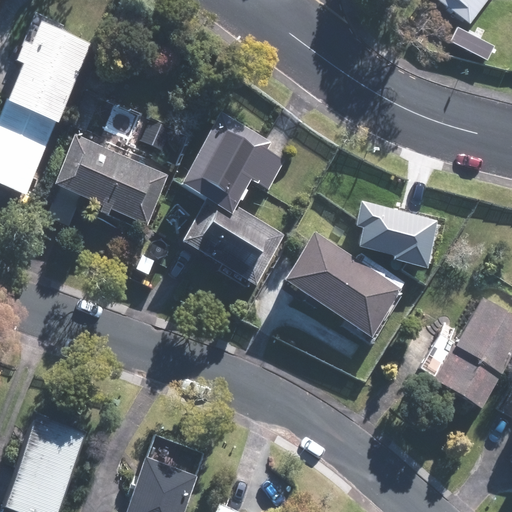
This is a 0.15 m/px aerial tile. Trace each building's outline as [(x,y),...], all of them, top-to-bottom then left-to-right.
[(489,0),(437,0),(471,24),(489,0)] [(0,180),(26,192),(56,119),(58,120),(91,41),(41,18),(31,42),(24,39),(16,58),(23,60),(8,97),(7,96),(0,112),(0,180)] [(232,218),(238,206),(253,180),(266,187),(287,149),(217,110),(175,186),(200,200),(232,218)] [(101,143),(75,130),(51,179),(60,183),(46,213),(70,224),(85,195),(146,224),(168,177),(116,152),(126,131),(110,124),(101,143)] [(232,218),(200,200),(179,238),(260,283),(287,233),(238,206),(232,218)] [(315,228),(283,274),(373,335),(408,284),(359,251),(356,256),(315,228)] [(479,404),(511,348),(511,313),(483,296),(463,330),(438,315),(426,336),(420,332),(404,359),(479,404)] [(55,511),(87,427),(36,408),(0,505),(0,511),(55,511)] [(182,511),(195,473),(143,455),(123,511),(182,511)] [(242,511),(218,500),(211,511),(242,511)]
